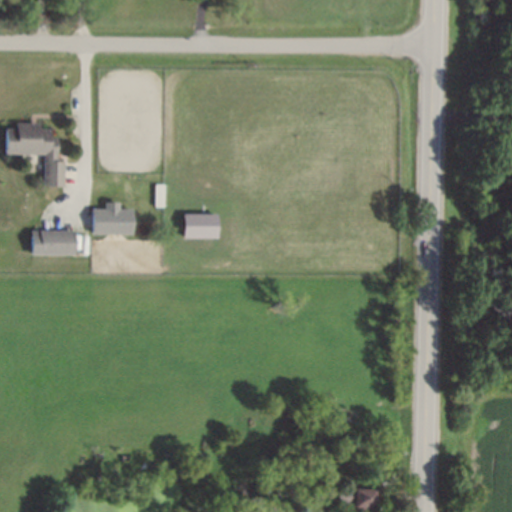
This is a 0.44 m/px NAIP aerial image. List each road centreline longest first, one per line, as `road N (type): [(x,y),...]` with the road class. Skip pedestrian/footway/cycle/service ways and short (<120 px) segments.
road 1 (secondary): [(425,511),(434,0)]
road 2 (residential): [(0,43),(434,46)]
